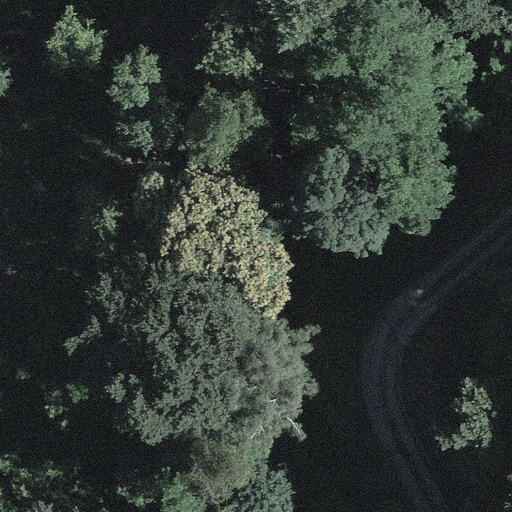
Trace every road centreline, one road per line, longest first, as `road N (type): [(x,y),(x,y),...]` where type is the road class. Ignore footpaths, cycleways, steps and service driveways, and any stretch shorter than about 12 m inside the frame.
road 1 (track): [(379,389),(395,326),(511,218)]
road 2 (track): [(430,511),(379,389)]
